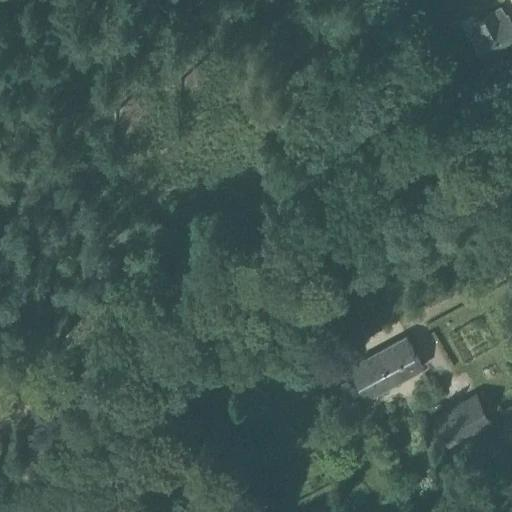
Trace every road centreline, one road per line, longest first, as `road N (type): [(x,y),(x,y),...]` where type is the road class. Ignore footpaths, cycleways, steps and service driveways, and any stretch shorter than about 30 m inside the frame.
road 1 (track): [(511,51),(146,232),(0,293)]
road 2 (track): [(0,375),(105,386),(162,418),(172,511)]
